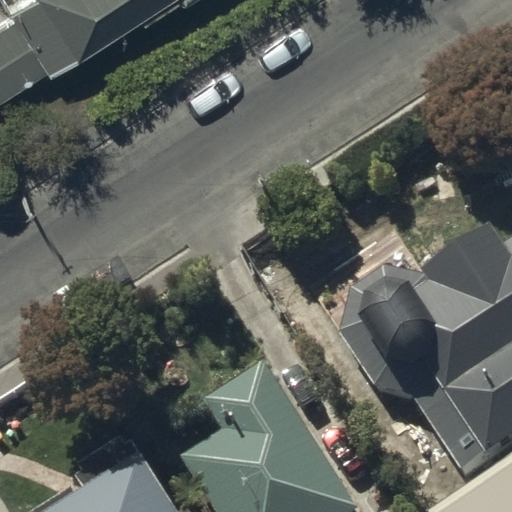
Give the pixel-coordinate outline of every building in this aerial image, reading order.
[(23,0),(0,14),(0,91),(145,0),(23,0)] [(511,449),(511,259),(505,264),(494,246),(425,290),(392,281),(362,299),(349,338),(382,390),(417,398),(469,478),(511,449)] [(354,511),(269,377),(215,411),(235,442),(193,469),(220,511),(354,511)] [(172,511),(144,468),(74,511),(172,511)] [(511,511),(511,474),(455,511),(511,511)]
